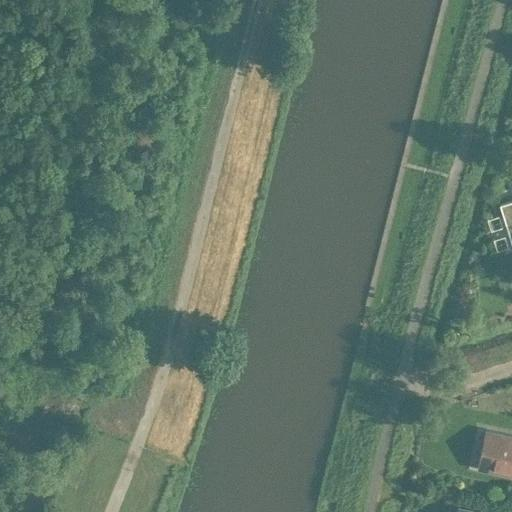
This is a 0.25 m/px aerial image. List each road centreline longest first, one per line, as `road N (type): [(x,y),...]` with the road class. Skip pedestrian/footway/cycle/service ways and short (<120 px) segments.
road 1 (unclassified): [(112,511),(175,338),(257,0)]
road 2 (unclassified): [(372,511),(504,0)]
